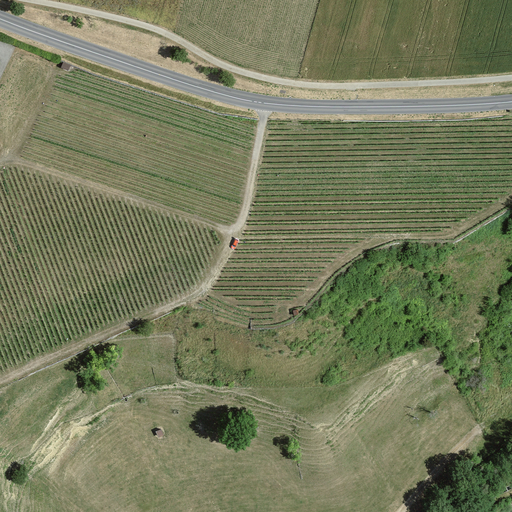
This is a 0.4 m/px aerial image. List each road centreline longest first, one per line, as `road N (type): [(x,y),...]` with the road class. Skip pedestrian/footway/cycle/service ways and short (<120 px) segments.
road 1 (secondary): [(511,103),(260,104),(0,20)]
road 2 (track): [(30,0),(136,22),(216,62),(280,82),(511,76)]
road 3 (track): [(0,381),(201,289),(243,215),(255,160)]
road 4 (track): [(0,162),(11,158),(235,231)]
